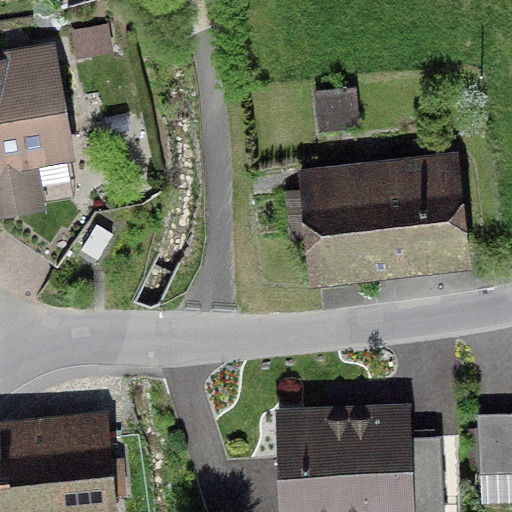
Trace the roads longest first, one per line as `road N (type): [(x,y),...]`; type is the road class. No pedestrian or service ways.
road 1 (residential): [(0,345),(117,331),(366,321),(511,299)]
road 2 (track): [(188,0),(212,134),(215,234),(204,331)]
